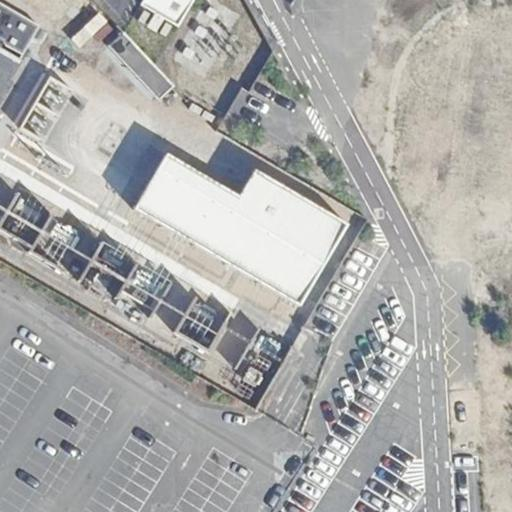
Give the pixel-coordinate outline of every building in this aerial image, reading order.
[(144,0),(141,5),(179,27),(195,0),(144,0)] [(0,96),(8,82),(11,83),(41,27),(0,3),(0,96)] [(85,52),(115,28),(103,14),(73,38),(85,52)] [(128,31),(111,46),(161,101),(178,86),(128,31)] [(167,155),(135,209),(300,307),(348,226),(256,171),(240,198),(167,155)]
